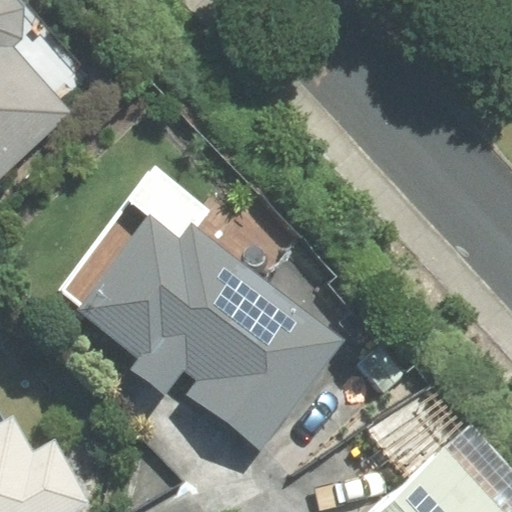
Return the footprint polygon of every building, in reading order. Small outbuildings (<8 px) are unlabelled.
[(0,0),(0,163),(70,102),(8,31),(18,23),(19,0),(0,0)] [(192,372),(186,381),(254,437),(339,332),(195,214),(207,199),(148,149),(119,184),(142,204),(70,291),(135,344),(125,356),(158,383),(178,360),(192,372)] [(313,403),(341,431),(384,388),(356,360),(313,403)] [(0,511),(47,511),(83,493),(51,433),(31,444),(10,406),(0,411),(0,511)] [(510,511),(441,437),(358,511),(510,511)]
